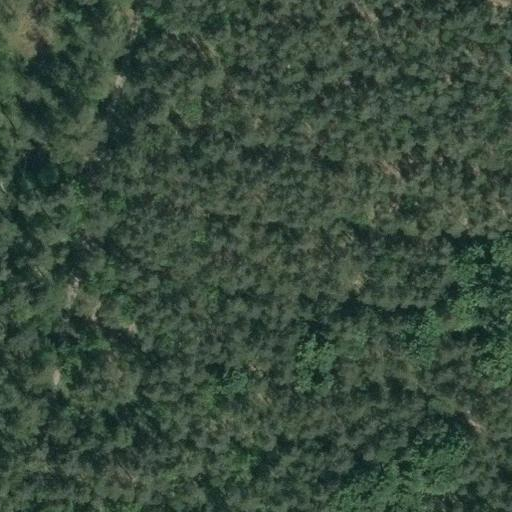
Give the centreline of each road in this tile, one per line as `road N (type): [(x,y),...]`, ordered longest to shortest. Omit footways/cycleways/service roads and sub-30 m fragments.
road 1 (track): [(37,511),(125,139)]
road 2 (track): [(125,139),(150,0)]
